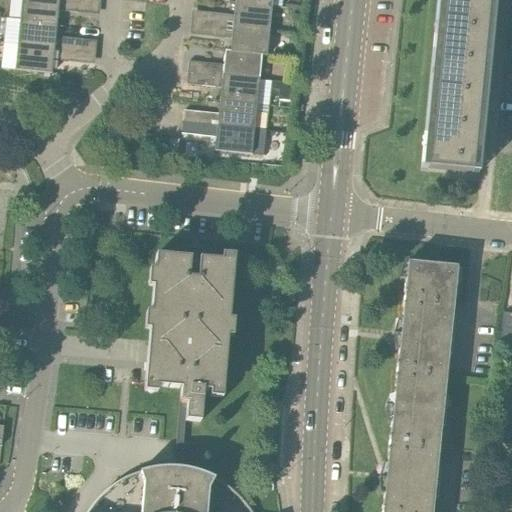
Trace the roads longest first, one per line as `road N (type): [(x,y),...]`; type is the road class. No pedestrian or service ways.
road 1 (residential): [(66,189),(55,218),(23,486),(7,511)]
road 2 (tertiary): [(313,511),(331,216)]
road 3 (residential): [(331,216),(66,189)]
road 4 (tertiary): [(331,216),(354,0)]
road 5 (residential): [(511,236),(331,216)]
